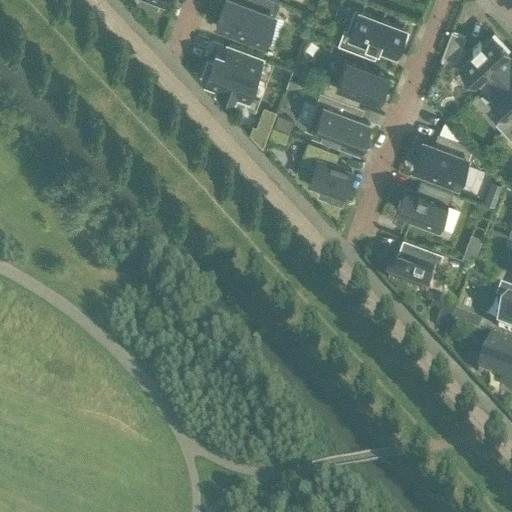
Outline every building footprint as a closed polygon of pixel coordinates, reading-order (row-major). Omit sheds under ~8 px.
[(137,0),(137,1),(156,8),(159,0),(137,0)] [(222,0),(214,23),(261,41),(272,14),(277,0),(222,0)] [(354,8),(346,29),(343,28),(337,45),(368,56),(372,46),(377,47),(377,46),(395,53),(399,44),(402,45),(407,32),(404,30),(405,28),(354,8)] [(452,30),(451,29),(441,56),(456,61),(456,60),(465,36),(452,31),(452,30)] [(459,64),(482,89),(511,62),(505,54),(507,52),(507,51),(509,50),(500,41),(498,42),(491,34),(481,44),(479,42),(471,49),(473,51),(459,64)] [(262,59),(227,45),(223,57),(215,54),(212,62),(207,60),(200,76),(206,78),(205,80),(218,85),(216,90),(233,97),(235,91),(248,96),(262,59)] [(346,59),(336,84),(325,80),(321,92),(349,102),(353,91),(377,100),(387,75),(346,59)] [(511,61),(511,62),(482,89),(505,113),(505,114),(511,107),(511,61)] [(305,129),(359,149),(369,123),(353,117),(357,105),(320,91),(305,129)] [(494,123),(505,134),(511,127),(511,107),(505,114),(505,113),(494,123)] [(291,124),(292,122),(279,116),(275,127),(288,132),(291,124)] [(272,127),(268,137),(284,143),(288,133),(275,127),(272,127)] [(434,175),(457,183),(458,181),(471,146),(437,133),(433,144),(422,140),(412,166),(434,175)] [(307,142),(297,169),(310,174),(307,182),(308,182),(326,202),(335,212),(339,203),(341,196),(351,170),(345,168),(333,164),(337,154),(338,154),(338,151),(307,139),(306,142),(307,142)] [(420,180),(416,192),(404,187),(396,210),(438,226),(451,192),(420,180)] [(499,190),(501,184),(491,181),(489,187),(499,190)] [(402,238),(387,279),(427,294),(442,253),(402,238)] [(467,243),(462,256),(473,260),(478,247),(467,243)] [(511,290),(500,286),(495,298),(506,303),(497,327),(511,333),(511,290)] [(443,307),(436,326),(448,330),(455,311),(443,307)] [(457,323),(460,313),(455,311),(452,321),(457,323)] [(511,343),(491,336),(477,372),(502,381),(500,387),(511,391),(511,343)]
